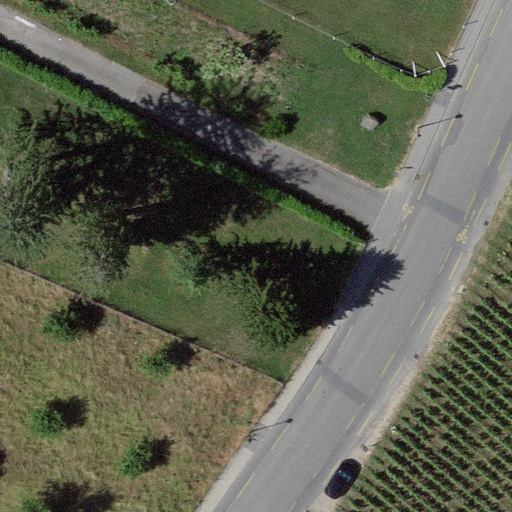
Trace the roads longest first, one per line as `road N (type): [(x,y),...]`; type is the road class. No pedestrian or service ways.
road 1 (tertiary): [(258,511),(347,388),(403,292),(511,57)]
road 2 (track): [(430,238),(0,16)]
